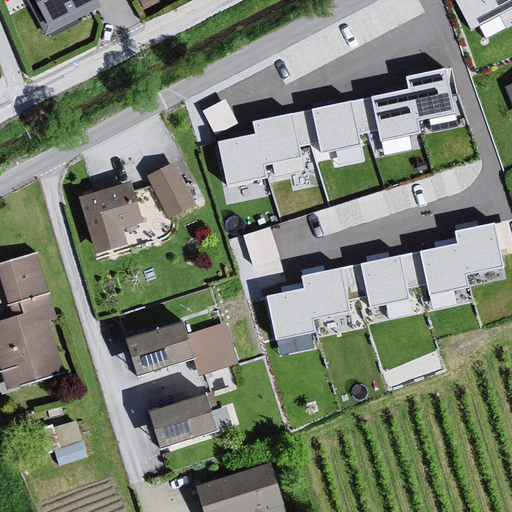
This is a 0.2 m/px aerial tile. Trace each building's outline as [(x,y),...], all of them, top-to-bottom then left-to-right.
[(99,0),(28,0),(44,35),(102,6),(99,0)] [(511,0),(458,0),(472,27),(511,6),(511,0)] [(407,77),(410,90),(253,121),(256,133),(217,140),(226,185),(266,177),(263,163),(300,156),(298,146),(318,141),(320,153),(359,145),(357,134),(377,130),(379,141),(421,133),(418,121),(454,113),(445,70),(407,77)] [(218,127),(238,117),(227,95),(207,104),(218,127)] [(174,167),(145,180),(170,220),(193,208),(174,167)] [(129,186),(76,201),(95,257),(126,248),(121,230),(141,225),(129,186)] [(244,229),(257,267),(283,258),(270,221),(244,229)] [(457,232),(459,245),(303,276),(305,287),(267,295),(276,339),(315,331),(313,317),(349,310),(347,300),(368,296),(370,307),(409,299),(407,288),(427,284),(429,296),(470,287),(468,275),(504,268),(495,224),(457,232)] [(37,257),(0,267),(0,284),(10,322),(0,325),(0,377),(6,396),(61,377),(49,324),(56,322),(37,257)] [(184,325),(123,343),(134,381),(194,363),(184,325)] [(203,398),(147,416),(157,452),(215,436),(203,398)] [(78,417),(56,421),(63,456),(86,452),(78,417)] [(282,511),(268,470),(195,491),(200,511),(282,511)]
